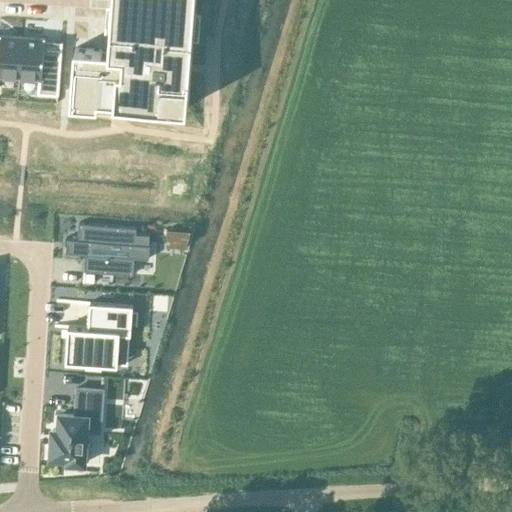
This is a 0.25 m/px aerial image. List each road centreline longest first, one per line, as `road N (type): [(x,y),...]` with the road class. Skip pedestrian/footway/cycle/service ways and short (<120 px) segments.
road 1 (unclassified): [(62,511),(511,483)]
road 2 (residential): [(0,249),(41,252),(23,511)]
